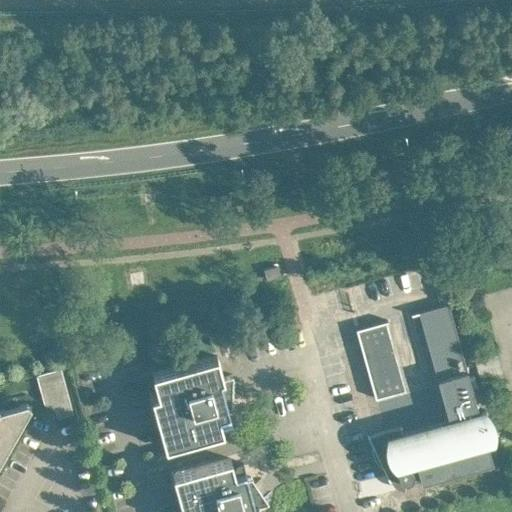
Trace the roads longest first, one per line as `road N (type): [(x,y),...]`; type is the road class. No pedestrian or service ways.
road 1 (motorway): [(0,172),(254,142),(511,88)]
road 2 (unclassified): [(353,511),(305,317)]
